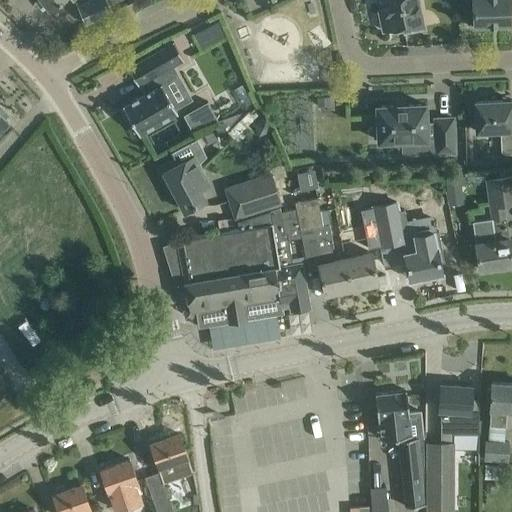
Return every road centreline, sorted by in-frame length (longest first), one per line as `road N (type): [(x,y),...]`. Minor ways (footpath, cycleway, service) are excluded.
road 1 (tertiary): [(511,319),(443,323),(175,381)]
road 2 (tertiary): [(175,381),(124,207),(47,77)]
road 3 (residential): [(337,0),(348,49),(364,65),(511,60)]
road 4 (tertiary): [(175,381),(104,404),(0,460)]
road 5 (residential): [(47,77),(203,0)]
road 6 (track): [(189,378),(207,511)]
